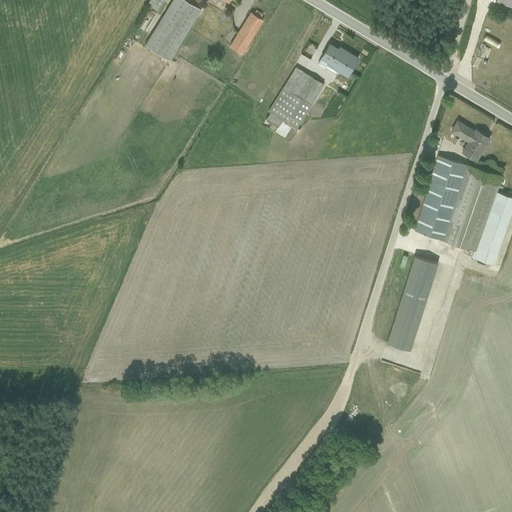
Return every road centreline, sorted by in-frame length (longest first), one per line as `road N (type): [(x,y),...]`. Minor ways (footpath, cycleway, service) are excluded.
road 1 (unclassified): [(345,383),(443,77)]
road 2 (track): [(345,383),(258,511)]
road 3 (unclassified): [(443,77),(317,0)]
